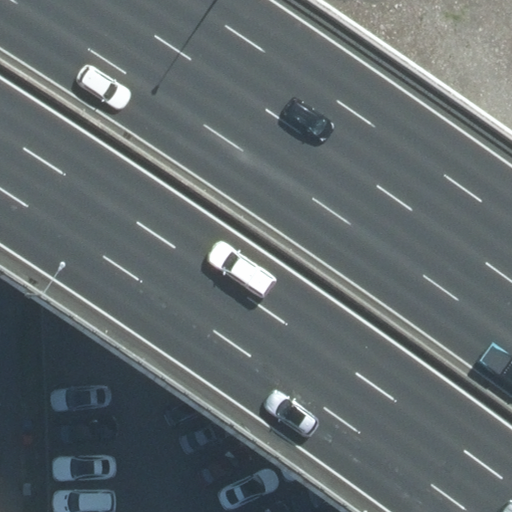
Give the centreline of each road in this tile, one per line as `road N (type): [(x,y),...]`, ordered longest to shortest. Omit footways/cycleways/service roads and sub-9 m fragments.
road 1 (motorway): [(511,446),(307,297),(0,98)]
road 2 (motorway): [(63,0),(511,304)]
